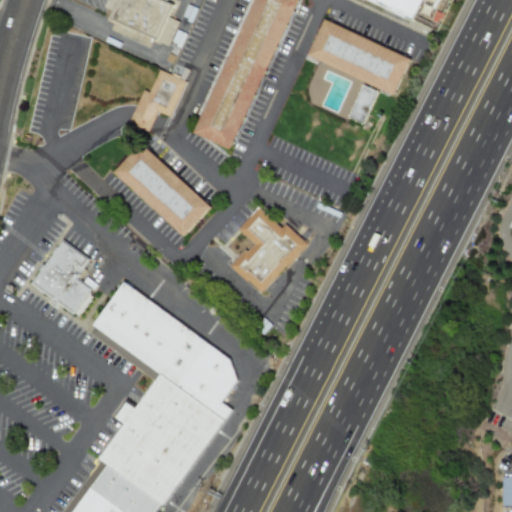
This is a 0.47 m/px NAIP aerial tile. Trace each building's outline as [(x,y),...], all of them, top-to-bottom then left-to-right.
[(126,0),(116,22),(161,43),(178,8),(160,0),(126,0)] [(255,0),(298,0),(230,148),(195,132),(255,0)] [(372,0),(421,22),(431,0),(372,0)] [(330,22),(417,62),(401,97),(315,58),(330,22)] [(159,71),(184,83),(169,116),(157,111),(148,130),(130,122),(143,91),(149,95),(159,71)] [(369,89),(382,95),(367,127),(353,120),(369,89)] [(121,175),(189,242),(216,213),(147,147),(121,175)] [(263,211),(287,232),(290,228),(311,247),(268,294),(239,267),(258,247),(244,231),(263,211)] [(69,243),(92,262),(62,303),(38,286),(69,243)] [(62,304),(77,315),(95,291),(79,280),(62,304)] [(99,329),(167,378),(227,422),(228,423),(235,413),(226,404),(241,384),(234,362),(129,284),(99,329)] [(227,422),(166,510),(164,508),(112,469),(104,464),(130,427),(121,420),(133,405),(141,412),(167,378),(227,422)] [(80,511),(160,511),(164,508),(112,469),(80,511)]
